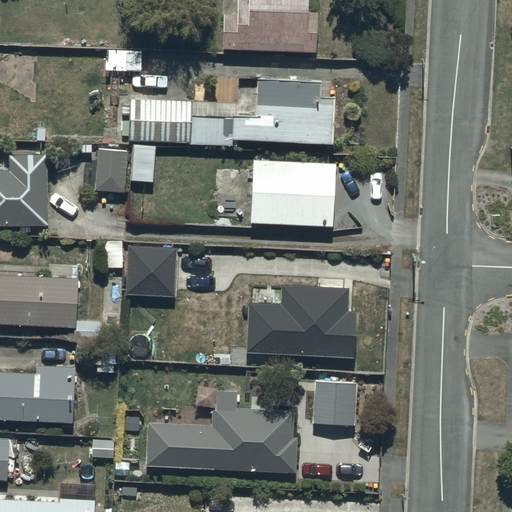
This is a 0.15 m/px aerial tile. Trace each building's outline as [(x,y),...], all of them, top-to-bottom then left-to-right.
[(238,0),(238,12),(224,12),(224,49),(318,51),(319,11),(310,10),(309,0),(238,0)] [(194,101),(133,97),(131,140),(238,146),(238,137),(335,142),(337,96),(324,96),(325,80),(260,76),(258,115),(193,112),(194,101)] [(158,147),(134,145),(131,180),(155,182),(158,147)] [(128,150),(98,148),(95,191),(125,193),(128,150)] [(0,159),(0,224),(49,224),(49,152),(10,152),(10,159),(0,159)] [(339,163),(254,157),(251,221),(336,224),(339,163)] [(178,248),(129,245),(126,291),(174,295),(178,248)] [(79,278),(0,274),(0,323),(77,327),(79,278)] [(282,301),(250,300),(248,351),(357,355),(359,312),(349,312),(350,284),(283,281),(282,301)] [(35,373),(0,371),(0,417),(72,421),(74,365),(35,364),(35,373)] [(359,379),(314,378),(313,423),(358,424),(359,379)] [(216,424),(152,421),(148,464),(298,469),(299,436),(293,436),(295,407),(240,405),(240,390),(217,390),(216,424)] [(12,439),(0,438),(0,479),(10,480),(12,439)] [(59,483),(58,500),(0,496),(0,511),(94,511),(95,499),(93,499),(94,484),(59,483)]
